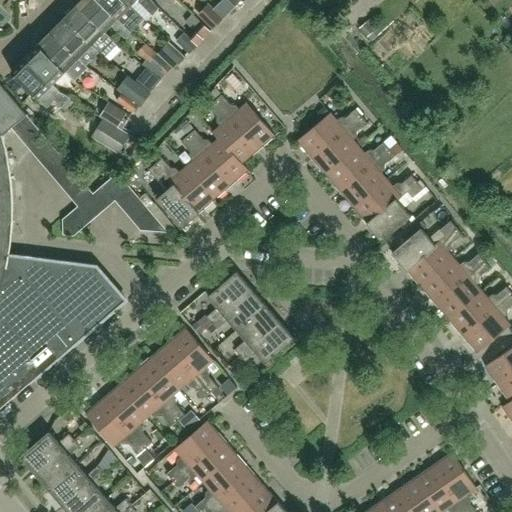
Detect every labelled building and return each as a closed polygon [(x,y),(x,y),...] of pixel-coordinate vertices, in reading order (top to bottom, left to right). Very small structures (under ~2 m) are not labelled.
[(130,33),(117,20),(96,0),(83,0),(77,6),(105,33),(113,25),(129,40),(134,35),(131,32),(130,33)] [(136,12),(130,7),(123,0),(96,0),(117,20),(130,33),(131,32),(144,20),(136,12)] [(159,8),(150,0),(123,0),(130,7),(137,0),(153,15),(159,8)] [(234,6),(228,0),(219,0),(216,4),(226,14),(234,6)] [(222,20),(207,5),(199,13),(214,28),(222,20)] [(104,58),(116,45),(110,38),(105,33),(77,6),(64,19),(92,47),(97,52),(104,58)] [(202,22),(193,13),(185,21),(194,29),(202,22)] [(104,58),(97,52),(92,47),(64,19),(51,32),(79,60),(87,69),(88,67),(87,65),(92,60),(97,65),(104,58)] [(203,22),(190,35),(198,43),(211,30),(203,22)] [(365,23),(360,28),(368,38),(374,33),(365,23)] [(87,69),(79,60),(51,32),(38,45),(66,73),(71,78),(75,81),(87,69)] [(190,54),(198,45),(184,32),(176,41),(190,54)] [(184,57),(167,43),(158,54),(175,68),(184,57)] [(172,67),(145,44),(137,53),(164,76),(172,67)] [(25,59),(53,86),(60,79),(70,89),(71,88),(72,88),(73,87),(75,89),(79,85),(75,81),(71,78),(66,73),(38,45),(25,59)] [(59,91),(53,86),(25,59),(11,73),(46,108),(54,100),(61,107),(70,98),(59,91)] [(147,68),(137,81),(151,91),(161,79),(147,68)] [(130,76),(120,88),(142,102),(151,91),(137,81),(137,82),(130,76)] [(0,196),(13,196),(11,171),(6,147),(3,135),(11,128),(31,151),(46,138),(27,115),(0,83),(0,196)] [(140,106),(142,102),(120,88),(118,91),(122,93),(116,101),(133,113),(139,104),(140,106)] [(216,88),(209,93),(215,101),(216,101),(222,95),(216,88)] [(275,136),(247,103),(239,109),(236,105),(231,105),(222,95),(216,101),(258,150),(275,136)] [(127,113),(109,101),(100,116),(103,119),(117,128),(127,113)] [(258,150),(216,101),(209,106),(217,117),(217,122),(220,126),(213,131),(248,171),(249,170),(243,164),(258,150)] [(312,158),(362,116),(356,109),(346,118),(341,117),(337,120),(330,113),(297,141),(312,158)] [(326,175),(359,146),(353,140),(357,136),(357,131),(368,123),(362,116),(312,158),(326,175)] [(119,153),(131,137),(117,128),(103,119),(92,136),(119,153)] [(187,120),(180,126),(182,129),(188,136),(195,130),(187,120)] [(182,129),(176,135),(181,141),(188,136),(182,129)] [(248,171),(213,131),(213,132),(218,139),(212,144),(209,140),(204,140),(195,130),(188,136),(231,185),(248,171)] [(231,185),(188,136),(181,141),(190,151),(190,157),(193,160),(186,167),(215,200),(231,185)] [(340,191),(390,149),(384,142),(374,151),(369,150),(365,153),(359,146),(326,175),(340,191)] [(354,208),(387,180),(381,173),(385,169),(385,164),(395,156),(390,149),(340,191),(354,208)] [(215,200),(186,167),(179,172),(176,168),(171,168),(162,158),(155,164),(198,214),(215,200)] [(198,214),(155,164),(149,170),(158,180),(164,175),(173,185),(156,199),(181,228),(198,214)] [(143,202),(118,172),(102,185),(127,215),(143,202)] [(368,224),(418,182),(412,175),(402,183),(397,183),(393,186),(387,180),(354,208),(368,224)] [(411,217),(398,200),(408,192),(413,198),(423,189),(418,182),(368,224),(382,242),(411,217)] [(0,291),(1,292),(7,270),(9,255),(11,244),(12,233),(13,219),(13,196),(0,196),(0,291)] [(85,226),(72,211),(63,219),(63,234),(74,236),(85,226)] [(169,233),(156,217),(140,230),(169,233)] [(435,244),(421,228),(392,253),(406,270),(456,227),(451,221),(440,230),(445,236),(435,244)] [(421,287),(454,258),(448,251),(452,248),(452,243),(462,235),(456,227),(406,270),(421,287)] [(435,303),(485,261),(479,254),(469,262),(464,262),(460,265),(454,258),(421,287),(435,303)] [(98,266),(9,255),(7,270),(1,292),(0,294),(0,408),(127,300),(98,266)] [(449,320),(482,291),(476,284),(480,281),(480,276),(490,267),(485,261),(435,303),(449,320)] [(212,323),(251,289),(237,272),(208,297),(217,308),(207,317),(212,323)] [(463,336),(511,294),(511,292),(507,287),(497,295),(492,295),(488,298),(482,291),(449,320),(463,336)] [(237,330),(266,305),(251,289),(212,323),(217,329),(228,320),(237,330)] [(477,353),(511,325),(504,317),(508,314),(508,309),(511,305),(511,294),(463,336),(477,353)] [(241,356),(280,322),(266,305),(237,330),(246,341),(235,350),(241,356)] [(197,321),(192,325),(199,334),(204,330),(197,321)] [(266,364),(295,339),(280,322),(241,356),(246,361),(256,353),(266,364)] [(212,323),(207,327),(212,333),(217,329),(212,323)] [(213,360),(185,327),(168,342),(211,392),(217,387),(218,386),(209,376),(209,371),(206,367),(213,360)] [(211,392),(168,342),(152,356),(180,389),(187,383),(190,387),(195,388),(204,398),(211,392)] [(498,385),(511,375),(511,347),(485,366),(498,385)] [(180,389),(152,356),(135,370),(178,420),(179,419),(185,414),(176,404),(176,399),(173,395),(180,389)] [(178,420),(135,370),(119,384),(147,417),(154,412),(157,415),(163,416),(171,426),(178,420)] [(511,401),(511,375),(498,385),(509,402),(502,407),(503,408),(511,401)] [(147,417),(119,384),(102,399),(145,448),(152,442),(143,432),(144,427),(140,423),(147,417)] [(217,387),(211,392),(213,394),(216,398),(222,393),(217,387)] [(145,448),(102,399),(85,413),(114,446),(121,440),(125,444),(130,444),(138,454),(145,448)] [(511,421),(511,401),(503,408),(511,421)] [(185,414),(179,419),(188,430),(200,419),(191,409),(185,414)] [(173,480),(223,437),(208,420),(175,449),(181,456),(175,462),(177,465),(167,474),(173,480)] [(35,473),(74,439),(69,434),(59,443),(49,432),(20,457),(35,473)] [(204,482),(237,454),(223,437),(173,480),(179,487),(189,479),(194,479),(198,475),(204,482)] [(49,490),(78,465),(69,455),(80,446),(74,439),(35,473),(49,490)] [(476,488),(452,452),(433,464),(466,511),(476,511),(470,503),(471,498),(468,494),(476,488)] [(200,511),(202,511),(251,470),(237,454),(204,482),(210,489),(206,492),(205,498),(195,506),(200,511)] [(466,511),(433,464),(415,477),(439,511),(441,511),(447,508),(450,511),(466,511)] [(63,506),(102,472),(97,467),(87,475),(78,465),(49,490),(63,506)] [(229,511),(235,511),(265,487),(251,470),(202,511),(216,511),(217,511),(222,511),(226,508),(229,511)] [(67,511),(89,511),(106,498),(97,487),(108,478),(102,472),(63,506),(67,511)] [(439,511),(415,477),(397,489),(413,511),(439,511)] [(119,487),(129,499),(139,491),(129,478),(119,487)] [(268,511),(279,503),(265,487),(235,511),(268,511)] [(413,511),(397,489),(380,502),(386,511),(413,511)] [(122,511),(131,505),(126,499),(115,508),(106,498),(89,511),(122,511)] [(386,511),(380,502),(364,511),(386,511)] [(287,511),(279,503),(268,511),(287,511)]
